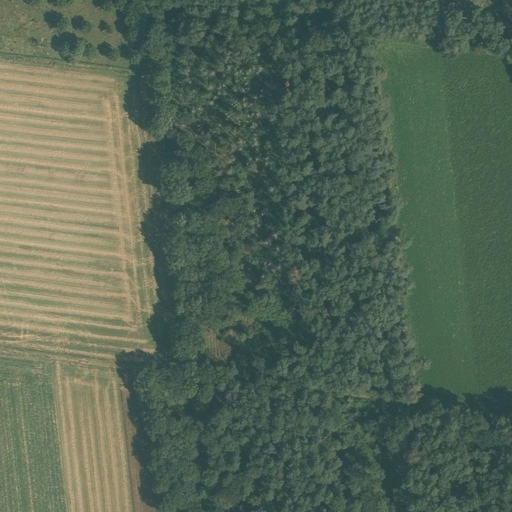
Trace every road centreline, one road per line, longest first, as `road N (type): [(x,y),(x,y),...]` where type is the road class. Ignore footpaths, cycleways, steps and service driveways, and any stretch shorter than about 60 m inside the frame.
road 1 (track): [(193,377),(153,0)]
road 2 (track): [(193,377),(511,416)]
road 3 (track): [(0,352),(193,377)]
